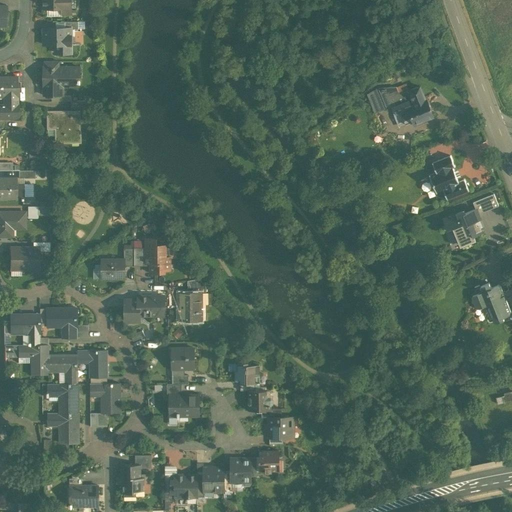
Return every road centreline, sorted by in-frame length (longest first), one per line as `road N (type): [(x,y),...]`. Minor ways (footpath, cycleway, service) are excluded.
road 1 (residential): [(134,415),(167,443),(228,442),(235,429),(216,396)]
road 2 (secondary): [(367,511),(511,474)]
road 3 (tertiary): [(501,135),(450,0)]
